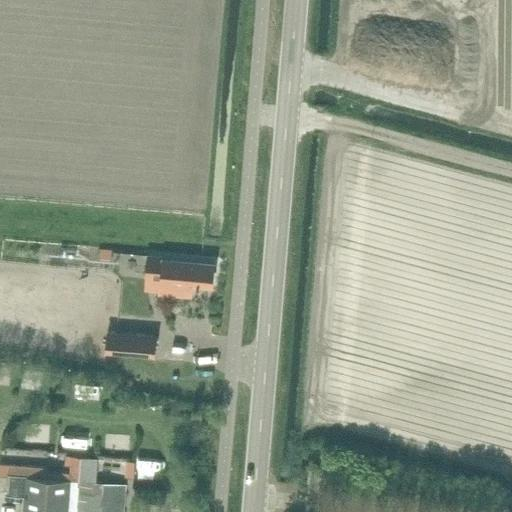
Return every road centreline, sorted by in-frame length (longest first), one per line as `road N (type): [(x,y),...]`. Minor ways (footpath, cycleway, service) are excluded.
road 1 (tertiary): [(255,511),(297,0)]
road 2 (track): [(489,125),(339,77),(291,71)]
